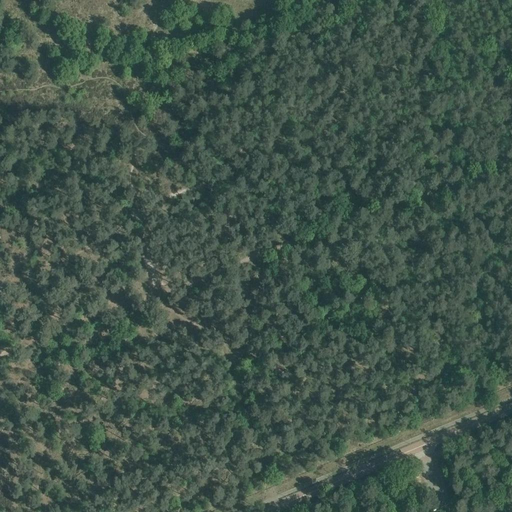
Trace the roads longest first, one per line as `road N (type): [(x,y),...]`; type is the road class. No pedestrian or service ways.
road 1 (unclassified): [(252,511),(423,439)]
road 2 (track): [(281,498),(229,355)]
